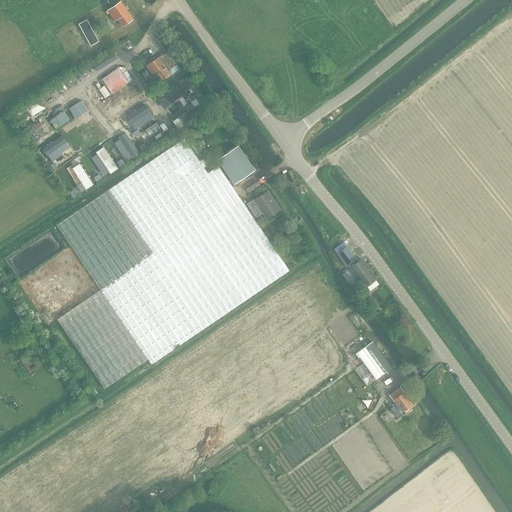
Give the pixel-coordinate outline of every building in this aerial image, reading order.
[(109,13),(115,21),(117,19),(122,26),(133,19),(121,1),(107,10),(108,11),(106,12),(107,14),(109,13)] [(87,20),(79,24),(91,45),(99,41),(87,20)] [(168,44),(164,47),(168,52),(172,58),(175,55),(168,44)] [(171,74),(168,70),(176,64),(172,58),(168,52),(159,58),(159,57),(146,66),(153,76),(156,74),(161,81),(171,74)] [(175,55),(172,58),(176,64),(180,62),(175,55)] [(176,64),(168,70),(171,74),(179,69),(176,64)] [(119,68),(103,80),(112,94),(129,83),(119,68)] [(191,76),(180,84),(185,92),(191,88),(194,92),(187,96),(191,101),(202,94),(191,76)] [(160,101),(164,107),(176,99),(181,95),(177,89),(160,101)] [(129,108),(145,100),(140,92),(125,100),(129,108)] [(181,95),(176,99),(182,108),(184,106),(187,104),(181,95)] [(45,108),(39,97),(25,106),(32,117),(45,108)] [(112,122),(117,129),(130,121),(125,112),(125,111),(116,98),(103,107),(112,122)] [(81,101),(70,109),(75,119),(88,111),(81,101)] [(187,104),(184,106),(188,112),(195,107),(191,101),(187,104)] [(184,125),(207,110),(202,102),(195,107),(188,112),(179,117),(184,125)] [(25,106),(13,114),(20,124),(32,117),(25,106)] [(142,124),(154,115),(147,106),(135,115),(142,124)] [(64,112),(50,121),(56,129),(69,121),(64,112)] [(38,120),(25,129),(35,144),(40,140),(34,132),(42,126),(38,120)] [(82,124),(78,127),(86,139),(102,127),(98,122),(87,130),(82,124)] [(184,138),(57,225),(101,290),(57,319),(105,389),(148,359),(151,364),(289,271),(248,211),(243,214),(236,204),(226,211),(209,186),(225,176),(219,167),(208,174),(184,138)] [(52,157),(64,151),(59,141),(47,146),(52,157)] [(123,145),(131,156),(136,152),(129,141),(123,145)] [(238,145),(217,159),(235,185),(255,171),(238,145)] [(113,152),(105,156),(113,171),(121,167),(113,152)] [(248,211),(225,176),(209,186),(226,211),(236,204),(243,214),(248,211)] [(254,200),(247,204),(256,217),(263,213),(266,218),(280,209),(267,191),(254,200)] [(356,259),(347,246),(337,253),(346,266),(356,259)] [(366,287),(377,279),(362,258),(351,266),(366,287)] [(373,341),(355,354),(359,358),(360,357),(376,379),(392,367),(373,341)] [(400,387),(390,395),(396,404),(391,409),(397,417),(402,413),(413,405),(400,387)]
